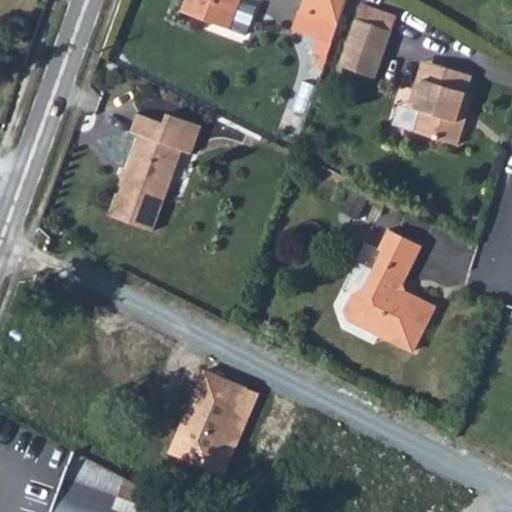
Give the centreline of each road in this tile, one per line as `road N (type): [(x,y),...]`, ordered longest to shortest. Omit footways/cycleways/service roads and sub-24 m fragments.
road 1 (residential): [(2,233),(61,273),(511,497)]
road 2 (secondary): [(2,233),(85,0)]
